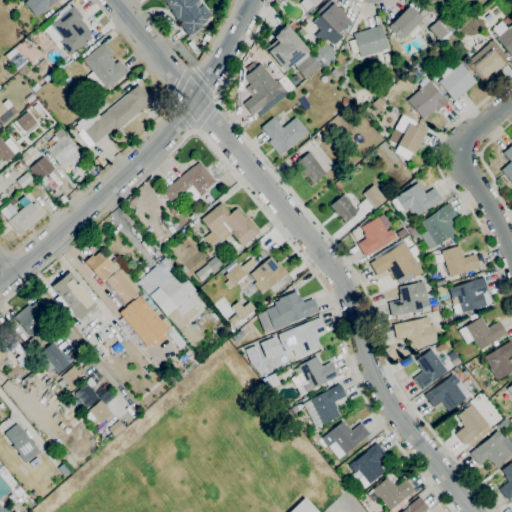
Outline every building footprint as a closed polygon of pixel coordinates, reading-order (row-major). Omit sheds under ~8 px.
[(56,0),(36,17),(24,3),(27,0),(56,0)] [(189,36),(179,25),(181,23),(177,18),(176,19),(170,12),(172,11),(162,0),(199,0),(195,4),(198,8),(204,3),(212,14),(206,19),(207,21),(203,24),(203,25),(189,36)] [(307,10),(300,3),(303,0),(319,0),(313,6),(312,5),(307,10)] [(334,45),(325,36),(320,41),(314,35),(320,30),(312,22),(320,15),(317,11),(328,0),(330,0),(338,8),(339,7),(345,13),(343,15),(349,21),(336,33),(341,37),(334,45)] [(70,56),(58,42),(61,39),(49,25),(73,5),(83,17),(81,20),(89,29),(86,32),(87,32),(88,31),(91,34),(89,35),(92,38),(70,56)] [(401,39),(388,27),(409,6),(422,18),(416,24),(420,29),(411,38),(407,33),(401,39)] [(497,15),(493,11),(497,7),(501,12),(497,15)] [(488,22),(484,17),(489,13),(493,18),(488,22)] [(506,25),(502,21),(507,16),(511,20),(506,25)] [(443,41),(441,39),(440,40),(428,28),(441,17),(459,26),(443,41)] [(293,30),(288,25),(292,21),(297,26),(293,30)] [(511,57),(496,38),(498,36),(492,29),(501,21),(507,27),(508,26),(509,27),(511,24),(511,57)] [(380,65),(376,52),(356,58),(350,56),(352,49),(357,48),(353,34),(381,25),(392,62),(380,65)] [(481,81),(465,63),(477,53),(477,54),(479,52),(492,39),(509,59),(498,69),(499,70),(492,76),(491,74),(485,80),(484,79),(481,81)] [(97,90),(86,77),(92,72),(82,60),(103,42),(113,54),(109,57),(114,64),(118,61),(127,72),(106,89),(103,85),(97,90)] [(329,70),(314,54),(316,52),(315,51),(325,42),(336,53),(333,55),(335,57),(329,70)] [(8,60),(5,56),(14,48),(17,52),(8,60)] [(294,66),(295,66),(294,63),(307,52),(319,67),(305,79),(294,66)] [(454,101),(438,82),(442,79),(438,74),(448,65),(452,70),(460,63),(476,82),(454,101)] [(11,76),(4,67),(8,64),(16,73),(11,76)] [(252,115),(243,104),(252,96),(245,88),(250,85),(244,77),(261,64),(275,82),(277,80),(284,89),(252,115)] [(335,78),(330,72),(334,68),(339,74),(335,78)] [(69,85),(65,79),(68,77),(73,83),(69,85)] [(423,119),(407,100),(419,90),(418,89),(421,87),(418,84),(426,78),(443,99),(445,98),(448,102),(436,111),(435,109),(423,119)] [(89,147),(78,134),(79,133),(74,127),(77,125),(76,123),(93,109),(99,117),(138,84),(149,98),(148,99),(150,102),(115,132),(113,129),(94,145),(93,144),(89,147)] [(389,101),(384,97),(388,92),(393,97),(389,101)] [(0,102),(1,104),(7,99),(12,105),(11,106),(18,114),(3,127),(0,123),(0,102)] [(395,115),(389,112),(393,107),(398,110),(395,115)] [(26,132),(16,121),(27,112),(36,123),(26,132)] [(406,161),(397,156),(398,154),(394,152),(397,146),(392,139),(397,130),(394,128),(402,115),(427,129),(421,139),(423,140),(418,147),(417,146),(413,154),(411,153),(406,161)] [(279,156),(268,142),(271,139),(261,127),(273,117),(282,128),(295,117),(308,133),(284,152),(279,156)] [(46,150),(63,136),(80,156),(63,170),(46,150)] [(0,138),(14,155),(6,162),(3,158),(0,160),(0,138)] [(511,183),(501,170),(510,162),(503,152),(511,144),(511,183)] [(312,184),(305,175),(305,176),(300,170),(302,169),(296,162),(298,161),(297,160),(300,158),(300,159),(309,152),(311,155),(312,154),(313,156),(312,157),(325,173),(312,184)] [(54,169),(39,181),(28,169),(43,156),(54,169)] [(99,167),(94,160),(99,156),(104,163),(99,167)] [(19,172),(14,166),(19,162),(24,167),(19,172)] [(172,203),(163,191),(193,166),(193,167),(199,162),(215,182),(206,189),(207,191),(199,198),(197,196),(193,199),(186,191),(172,203)] [(22,189),(16,182),(26,172),(32,179),(22,189)] [(415,217),(408,207),(403,210),(398,213),(390,201),(395,198),(395,197),(417,182),(425,193),(433,188),(441,199),(415,217)] [(374,209),(362,194),(373,185),(385,199),(374,209)] [(344,222),(338,215),(337,216),(334,212),(335,212),(330,205),(344,193),(348,198),(347,199),(357,212),(344,222)] [(12,205),(9,201),(13,197),(17,202),(12,205)] [(18,235),(15,231),(13,233),(5,224),(7,222),(7,221),(30,202),(32,204),(35,202),(44,213),(32,223),(34,225),(30,229),(28,227),(18,235)] [(242,246),(231,234),(220,243),(218,240),(210,246),(203,238),(210,232),(200,220),(221,203),(229,214),(237,208),(244,217),(246,216),(259,232),(242,246)] [(430,250),(420,235),(426,231),(420,222),(448,203),(456,215),(450,219),(453,224),(450,226),(455,233),(454,234),(430,250)] [(364,256),(357,243),(365,238),(363,234),(364,233),(360,227),(377,217),(383,214),(389,226),(385,229),(386,231),(390,229),(395,238),(364,256)] [(406,226),(403,220),(408,217),(412,222),(406,226)] [(411,236),(406,228),(412,225),(416,232),(411,236)] [(104,243),(94,231),(98,228),(103,233),(101,235),(106,241),(104,243)] [(400,239),(396,233),(403,228),(407,234),(400,239)] [(415,276),(399,283),(397,280),(396,280),(391,273),(390,274),(387,269),(377,275),(369,263),(403,242),(418,266),(411,271),(415,276)] [(441,279),(433,254),(458,246),(462,258),(475,254),(479,267),(441,279)] [(125,303),(106,280),(103,283),(85,261),(92,255),(93,257),(101,250),(118,270),(117,271),(137,293),(125,303)] [(201,282),(194,274),(207,263),(214,257),(221,265),(212,272),(211,271),(207,274),(208,275),(201,282)] [(262,294),(254,284),(256,282),(250,273),(270,257),(271,259),(273,258),(276,262),(277,261),(287,274),(262,294)] [(241,288),(237,284),(233,287),(224,276),(228,272),(225,268),(234,260),(240,267),(251,258),(255,263),(245,272),(247,274),(246,275),(250,281),(241,288)] [(195,349),(166,315),(165,316),(136,283),(159,262),(171,276),(172,276),(178,282),(184,277),(197,293),(195,295),(204,305),(204,306),(203,308),(204,309),(189,323),(204,340),(195,349)] [(79,320),(52,286),(69,272),(96,305),(92,308),(94,309),(89,313),(91,316),(88,318),(86,315),(79,320)] [(455,314),(450,297),(451,297),(448,288),(482,277),(487,291),(482,293),(485,304),(455,314)] [(391,316),(388,303),(400,300),(398,294),(400,294),(398,287),(422,281),(426,300),(420,301),(422,310),(418,310),(419,315),(415,316),(414,311),(391,316)] [(438,296),(436,288),(443,286),(445,294),(438,296)] [(273,330),(265,310),(274,306),(273,302),(279,300),(278,299),(295,291),(298,298),(300,297),(303,303),(312,299),(318,311),(273,330)] [(147,347),(119,312),(126,307),(125,306),(132,300),(132,301),(139,295),(167,329),(162,334),(166,338),(155,347),(151,343),(147,347)] [(30,336),(14,317),(28,305),(30,307),(37,301),(49,315),(34,328),(36,330),(30,336)] [(232,324),(228,320),(236,313),(231,307),(237,301),(242,307),(249,302),(255,309),(241,320),(239,318),(232,324)] [(158,321),(178,347),(183,343),(164,317),(158,321)] [(295,357),(292,349),(285,352),(277,334),(319,317),(325,331),(316,335),(318,339),(316,340),(319,347),(295,357)] [(410,348),(408,340),(406,341),(406,337),(396,339),(392,324),(427,317),(429,325),(432,324),(436,342),(410,348)] [(478,349),(473,340),(466,344),(458,330),(481,317),(487,328),(498,321),(505,333),(478,349)] [(236,343),(231,338),(240,330),(244,335),(236,343)] [(36,352),(27,342),(35,336),(43,346),(36,352)] [(279,353),(274,337),(258,341),(263,357),(279,353)] [(0,366),(0,345),(1,347),(8,341),(14,347),(10,351),(11,352),(9,354),(8,353),(6,355),(7,357),(3,361),(5,363),(0,366)] [(511,371),(497,381),(483,357),(510,341),(511,344),(511,355),(507,358),(510,364),(509,365),(511,369),(511,371)] [(58,373),(56,371),(55,372),(52,369),(53,368),(46,359),(42,363),(36,356),(53,342),(63,355),(64,353),(66,356),(65,357),(70,363),(58,373)] [(438,353),(435,347),(443,342),(446,348),(438,353)] [(420,390),(412,379),(422,372),(418,367),(419,366),(415,360),(430,349),(446,371),(420,390)] [(24,369),(15,358),(25,351),(35,364),(32,367),(29,364),(24,369)] [(301,396),(296,387),(295,387),(290,378),(296,375),(293,370),(298,367),(297,366),(314,357),(318,364),(319,364),(321,367),(330,362),(337,376),(306,392),(306,393),(301,396)] [(72,390),(70,388),(69,389),(66,386),(67,385),(60,377),(73,366),(77,371),(78,370),(80,373),(79,374),(84,380),(72,390)] [(271,389),(263,378),(274,373),(280,385),(271,389)] [(452,408),(453,409),(449,412),(441,401),(433,407),(424,395),(452,374),(458,381),(459,380),(470,395),(452,408)] [(511,400),(511,382),(503,389),(511,400)] [(86,407),(75,393),(86,383),(91,388),(92,387),(94,390),(93,391),(98,397),(86,407)] [(315,428),(304,408),(290,415),(287,409),(303,401),(304,403),(309,400),(339,384),(346,396),(334,402),(337,408),(336,408),(339,416),(322,425),(322,424),(315,428)] [(99,424),(98,422),(96,423),(93,420),(95,418),(88,410),(100,400),(104,405),(106,404),(108,406),(106,408),(111,414),(99,424)] [(463,444),(454,434),(463,426),(460,422),(461,421),(456,415),(471,404),(487,424),(463,444)] [(505,428),(502,426),(500,428),(497,425),(505,419),(509,424),(505,428)] [(108,429),(119,420),(124,427),(113,435),(108,429)] [(338,459),(328,446),(334,441),(327,433),(342,421),(347,427),(348,427),(351,431),(360,423),(369,434),(338,459)] [(20,453),(4,434),(17,424),(40,452),(25,463),(18,455),(20,453)] [(495,467),(491,461),(490,462),(487,458),(479,465),(469,453),(497,431),(503,437),(505,436),(511,444),(511,452),(510,454),(511,454),(495,467)] [(362,488),(352,476),(354,474),(347,465),(366,450),(367,450),(376,443),(386,455),(378,462),(380,464),(379,465),(384,471),(378,476),(379,478),(378,479),(379,480),(371,486),(368,483),(362,488)] [(511,495),(507,500),(499,489),(508,482),(504,477),(505,476),(500,471),(511,461),(511,495)] [(0,499),(0,462),(2,465),(1,466),(4,470),(5,470),(24,492),(18,498),(11,490),(0,499)] [(389,510),(376,495),(371,499),(367,494),(386,478),(391,484),(393,483),(396,486),(405,479),(414,490),(403,499),(389,510)] [(316,511),(318,511),(303,496),(286,511),(316,511)] [(401,511),(419,497),(428,508),(423,511),(401,511)]
